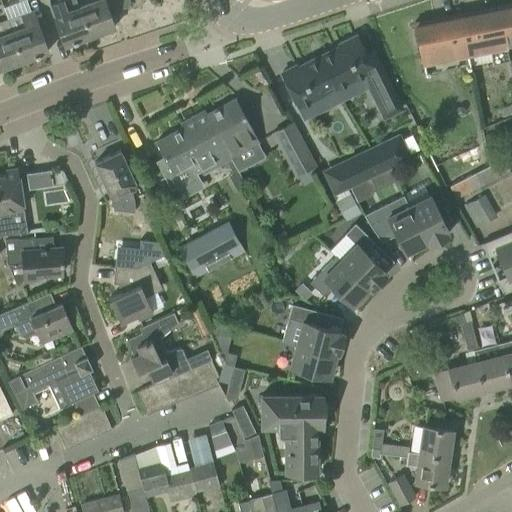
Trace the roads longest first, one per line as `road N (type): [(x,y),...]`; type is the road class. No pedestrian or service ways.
road 1 (residential): [(128,415),(86,302),(89,199),(83,182),(41,151),(21,104)]
road 2 (residential): [(0,496),(216,403)]
road 3 (residential): [(21,104),(194,46),(229,15)]
road 4 (residential): [(386,302),(353,374),(343,446),(348,491),(362,511)]
road 5 (residential): [(386,302),(421,262),(455,259),(465,269),(453,295),(418,310),(398,305)]
